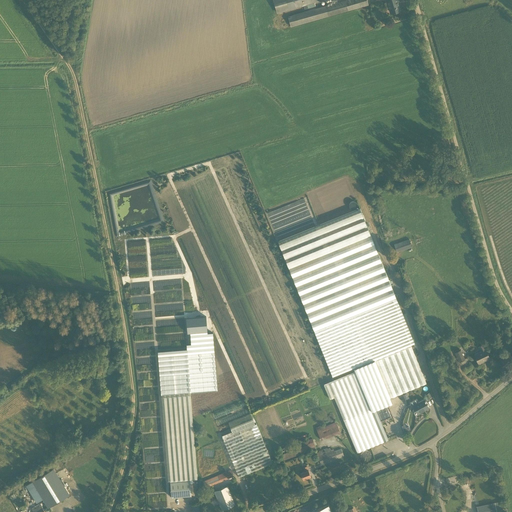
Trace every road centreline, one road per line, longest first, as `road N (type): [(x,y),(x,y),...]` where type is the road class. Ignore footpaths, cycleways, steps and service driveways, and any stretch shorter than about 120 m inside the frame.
road 1 (track): [(109,511),(134,399),(108,241),(74,76),(21,0)]
road 2 (unclassified): [(511,306),(417,0)]
road 3 (unclassified): [(273,511),(437,444),(511,378)]
road 4 (unknown): [(450,432),(383,251)]
